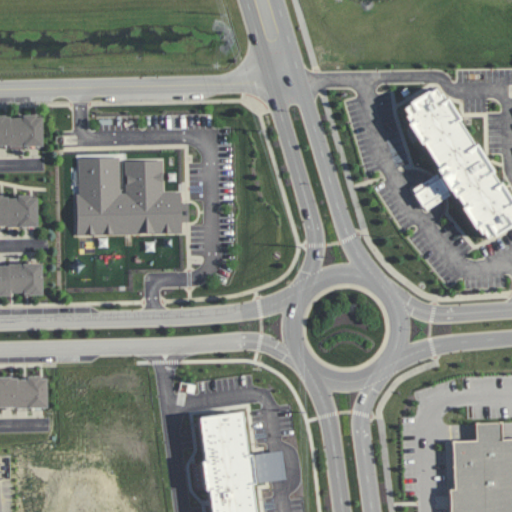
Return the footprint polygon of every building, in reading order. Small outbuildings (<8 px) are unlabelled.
[(440,87),(511,199),(511,227),(482,246),(451,196),(424,213),(409,189),(437,172),(404,109),(440,87)] [(0,112),(44,112),(45,148),(0,148),(0,112)] [(77,194),(78,237),(183,235),(182,222),(191,222),(190,205),(183,205),(183,193),(165,193),(164,160),(123,161),(124,193),(77,194)] [(0,195),(37,195),(37,227),(0,227),(0,195)] [(0,260),(44,260),(44,297),(0,297),(0,260)] [(0,373),(49,372),(50,410),(0,411),(0,373)] [(199,414),(211,511),(257,511),(254,482),(286,478),(283,453),(254,456),(248,408),(199,414)] [(451,440),(475,439),(474,422),(502,421),(502,437),(511,437),(511,511),(449,511),(449,489),(453,489),(451,440)]
